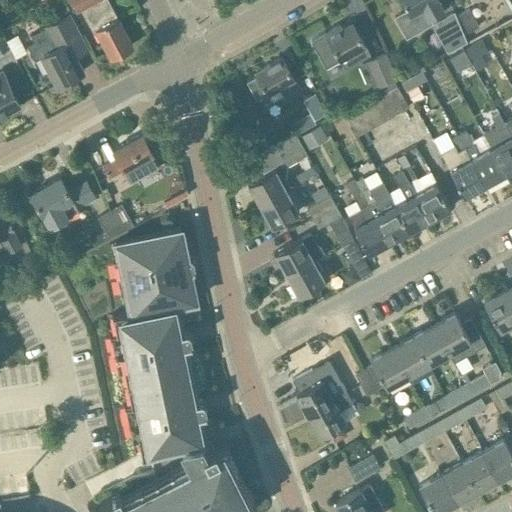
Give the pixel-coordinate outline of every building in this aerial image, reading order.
[(70,0),(78,13),(85,9),(96,29),(97,28),(112,56),(133,45),(110,0),(109,1),(108,0),(70,0)] [(430,18),(445,9),(440,0),(403,0),(408,8),(395,15),(407,37),(432,22),(430,18)] [(479,26),(469,9),(458,15),(468,32),(479,26)] [(455,10),(432,22),(448,52),(468,41),(455,10)] [(34,41),(27,44),(36,60),(42,56),(57,85),(84,72),(76,57),(70,44),(81,39),(69,16),(45,28),(31,35),(34,41)] [(353,23),(344,28),(342,24),(312,41),(327,68),(341,60),(346,69),(371,54),(366,46),(353,23)] [(13,55),(23,51),(16,34),(7,37),(13,55)] [(482,39),(465,49),(472,61),(483,55),(489,52),(482,39)] [(457,72),(473,63),(472,61),(465,49),(449,57),(457,72)] [(398,78),(389,56),(387,51),(384,53),(359,64),(366,82),(371,80),(377,97),(397,86),(394,80),(398,78)] [(257,75),(246,81),(257,101),(268,95),(275,106),(286,100),(302,91),(295,80),(283,57),(256,72),(257,75)] [(428,79),(424,72),(427,70),(424,65),(419,67),(421,71),(401,81),(406,90),(428,79)] [(0,115),(21,105),(3,70),(0,72),(0,115)] [(424,97),(418,85),(407,91),(414,102),(424,97)] [(399,114),(410,108),(398,87),(387,93),(399,114)] [(315,92),(302,99),(309,111),(314,120),(327,113),(315,92)] [(387,93),(377,98),(388,119),(399,114),(387,93)] [(388,119),(377,98),(367,104),(378,125),(388,119)] [(368,131),(378,125),(367,104),(356,110),(368,131)] [(356,110),(346,116),(357,137),(368,131),(356,110)] [(295,128),(312,120),(307,111),(290,119),(295,128)] [(496,125),(483,132),(491,146),(506,173),(511,169),(511,135),(504,121),(499,112),(491,116),(496,124),(496,125)] [(302,133),(310,148),(327,139),(319,124),(302,133)] [(485,184),(506,173),(491,146),(479,153),(466,129),(458,133),(464,144),(463,144),(471,158),(485,184)] [(118,155),(102,164),(110,178),(111,177),(125,170),(126,170),(132,181),(141,176),(160,165),(154,155),(155,154),(143,133),(114,149),(118,155)] [(464,195),(485,184),(463,144),(464,144),(458,133),(451,137),(454,145),(441,151),(451,169),(450,169),(464,195)] [(296,134),(267,149),(258,154),(254,156),(265,175),(248,184),(260,205),(288,190),(292,188),(286,177),(287,165),(307,154),(296,134)] [(259,141),(243,149),(248,159),(264,150),(259,141)] [(397,158),(403,168),(410,164),(404,153),(397,158)] [(403,169),(410,181),(409,181),(430,219),(450,208),(436,182),(423,189),(410,165),(403,169)] [(430,219),(409,181),(410,181),(403,169),(403,168),(393,174),(406,198),(395,204),(409,230),(430,219)] [(364,176),(355,181),(374,216),(389,242),(391,246),(399,241),(397,237),(409,230),(395,204),(381,180),(369,187),(364,176)] [(78,207),(96,197),(86,178),(68,188),(62,177),(32,193),(44,215),(51,227),(80,210),(78,207)] [(391,246),(389,242),(374,216),(355,181),(353,178),(346,182),(360,208),(347,215),(368,253),(380,246),(382,250),(391,246)] [(288,190),(260,205),(272,226),(300,211),(288,190)] [(335,206),(329,194),(307,206),(313,218),(335,206)] [(133,225),(121,203),(111,209),(121,232),(133,225)] [(313,218),(318,227),(340,215),(335,206),(313,218)] [(109,238),(121,232),(111,209),(97,216),(105,231),(108,237),(109,238)] [(0,241),(1,241),(8,253),(23,245),(8,218),(0,222),(0,241)] [(179,302),(197,299),(196,296),(190,269),(195,268),(192,254),(187,255),(182,229),(182,226),(116,240),(124,276),(131,310),(179,302)] [(311,232),(275,252),(287,274),(315,259),(323,254),(311,232)] [(342,244),(354,265),(365,259),(353,238),(342,244)] [(299,295),(326,280),(315,259),(287,274),(299,295)] [(486,301),(487,303),(501,329),(511,323),(511,299),(507,289),(486,301)] [(129,385),(193,372),(187,343),(192,342),(189,328),(184,329),(179,302),(131,310),(113,313),(114,316),(129,385)] [(456,312),(435,323),(451,351),(456,361),(486,344),(471,317),(462,322),(456,312)] [(435,323),(414,335),(430,363),(451,351),(435,323)] [(393,346),(409,374),(430,363),(414,335),(393,346)] [(393,346),(372,358),(375,363),(387,384),(388,386),(409,374),(393,346)] [(330,358),(293,378),(300,391),(297,392),(309,413),(348,392),(349,391),(330,358)] [(356,373),(362,384),(373,378),(367,367),(356,373)] [(485,371),(468,381),(474,392),(491,383),(485,371)] [(202,412),(207,411),(204,398),(199,398),(193,372),(129,385),(136,420),(143,456),(146,455),(184,447),(208,442),(202,412)] [(367,395),(379,389),(373,378),(362,384),(367,395)] [(499,411),(509,406),(505,398),(511,393),(511,378),(497,387),(489,392),(499,411)] [(453,404),(474,392),(467,381),(446,393),(453,404)] [(353,403),(348,392),(309,413),(320,435),(330,430),(341,423),(346,420),(341,410),(353,403)] [(432,416),(453,404),(446,393),(444,394),(426,404),(432,416)] [(487,407),(486,404),(481,396),(459,408),(466,419),(487,407)] [(426,404),(425,405),(421,407),(403,417),(410,428),(432,416),(426,404)] [(459,408),(439,419),(445,431),(466,419),(459,408)] [(439,419),(419,430),(425,441),(445,431),(439,419)] [(348,435),(341,423),(330,430),(336,441),(348,435)] [(395,458),(425,441),(419,430),(399,441),(395,433),(384,439),(395,458)] [(511,470),(511,453),(504,439),(483,450),(498,478),(511,470)] [(177,511),(236,511),(256,502),(225,442),(222,443),(216,447),(215,445),(210,448),(208,442),(184,447),(190,460),(194,458),(197,463),(162,481),(177,511)] [(477,490),(498,478),(483,450),(462,462),(477,490)] [(382,467),(374,452),(349,465),(356,480),(382,467)] [(462,462),(442,472),(458,500),(477,490),(462,462)] [(421,484),(435,511),(436,511),(458,500),(442,472),(421,484)] [(360,488),(335,502),(340,511),(382,511),(384,506),(370,482),(366,475),(356,480),(361,488),(360,488)] [(177,511),(162,481),(127,499),(124,492),(122,493),(120,490),(101,499),(104,504),(97,507),(94,509),(96,511),(177,511)]
